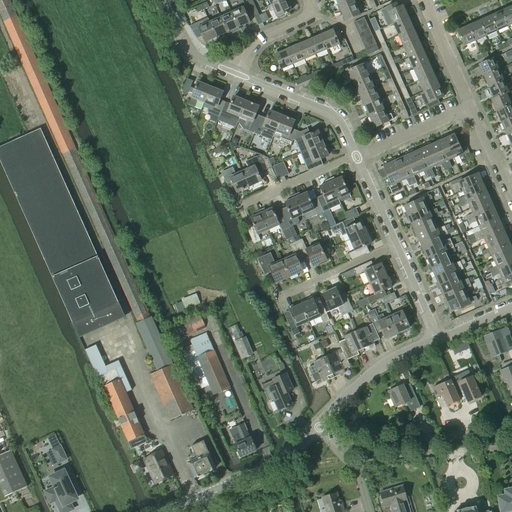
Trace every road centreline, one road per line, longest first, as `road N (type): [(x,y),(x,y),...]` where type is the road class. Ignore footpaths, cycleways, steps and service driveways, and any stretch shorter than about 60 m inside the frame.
road 1 (tertiary): [(162,511),(279,462),(318,427)]
road 2 (residential): [(335,447),(511,432)]
road 3 (residential): [(353,465),(511,447)]
road 4 (tertiary): [(318,427),(375,369),(436,337)]
road 5 (tertiary): [(353,154),(329,115),(234,73)]
road 6 (residential): [(280,297),(395,245)]
road 7 (residential): [(239,206),(353,154)]
road 8 (residential): [(353,154),(469,108)]
